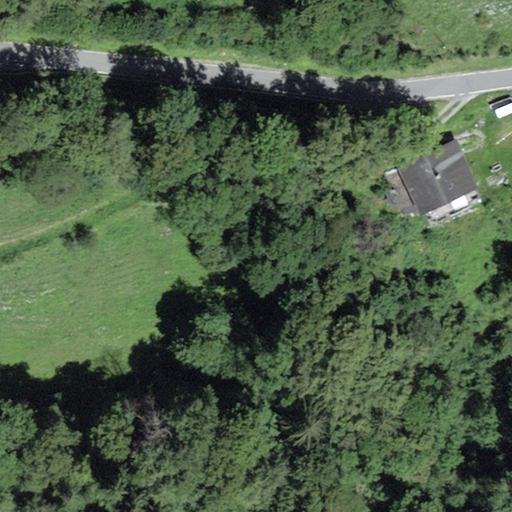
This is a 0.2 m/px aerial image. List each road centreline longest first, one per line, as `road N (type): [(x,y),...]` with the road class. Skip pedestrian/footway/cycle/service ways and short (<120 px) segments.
road 1 (tertiary): [(511,78),(391,92),(0,51)]
road 2 (track): [(420,135),(327,135),(230,153),(168,186),(0,249)]
